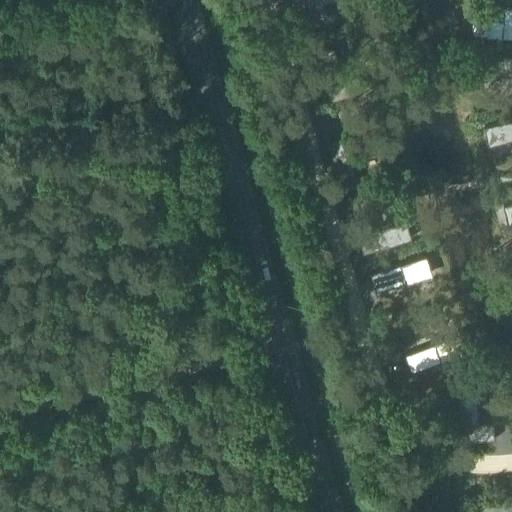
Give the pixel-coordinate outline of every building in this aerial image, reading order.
[(326,0),(306,0),(312,20),(329,15),(324,1),(326,0)] [(473,19),(472,36),(511,38),(511,6),(504,6),(503,21),(473,19)] [(360,92),(356,76),(342,79),(334,50),(318,54),(329,100),(360,92)] [(511,88),(511,56),(482,54),(481,71),(511,73),(509,88),(511,88)] [(511,93),(497,97),(501,120),(511,118),(511,93)] [(511,121),(488,125),(490,142),(511,138),(511,121)] [(350,156),(379,148),(374,131),(329,145),(338,176),(355,171),(350,156)] [(408,239),(403,222),(374,231),(370,216),(354,221),(363,252),(408,239)] [(379,291),(430,274),(424,256),(373,272),(379,291)] [(465,352),(458,335),(407,352),(414,371),(465,352)] [(490,439),(490,422),(475,422),(475,389),(458,389),(458,439),(490,439)]
